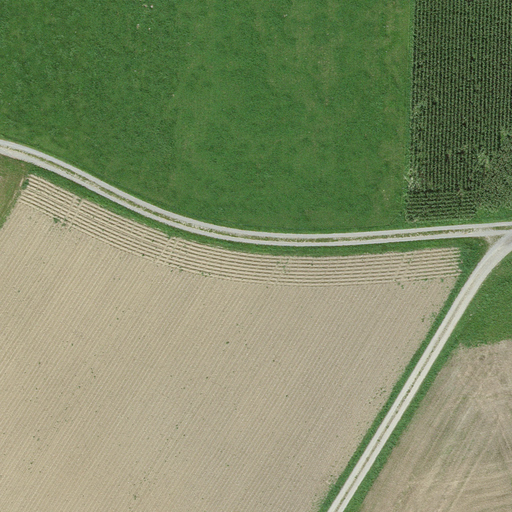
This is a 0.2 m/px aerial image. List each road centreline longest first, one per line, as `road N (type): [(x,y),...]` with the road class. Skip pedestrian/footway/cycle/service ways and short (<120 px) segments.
road 1 (track): [(0,148),(161,218),(249,239),(511,234)]
road 2 (track): [(342,511),(511,240)]
